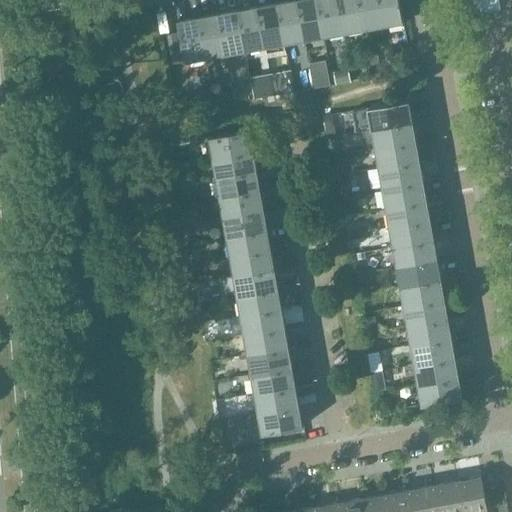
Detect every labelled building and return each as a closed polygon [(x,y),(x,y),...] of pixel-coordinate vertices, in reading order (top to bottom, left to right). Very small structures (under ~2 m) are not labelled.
[(297,0),(283,0),(277,1),(285,43),(305,40),(297,0)] [(317,0),(297,0),(305,40),(324,36),(317,0)] [(338,0),(317,0),(324,36),(344,32),(338,0)] [(358,0),(338,0),(344,32),(364,29),(358,0)] [(379,0),(358,0),(364,29),(384,25),(379,0)] [(399,0),(379,0),(384,25),(404,22),(399,0)] [(499,0),(465,0),(468,16),(501,10),(501,9),(499,0)] [(511,4),(511,0),(499,0),(501,9),(511,7),(511,4)] [(277,1),(257,5),(265,47),(285,43),(277,1)] [(257,5),(237,8),(245,50),(265,47),(257,5)] [(237,8),(218,12),(225,54),(245,50),(237,8)] [(218,12),(198,15),(205,57),(225,54),(218,12)] [(167,34),(173,63),(205,57),(198,15),(178,19),(180,31),(167,34)] [(328,57),(312,60),(316,85),(333,83),(328,57)] [(258,95),(297,90),(294,68),(255,74),(258,95)] [(210,93),(199,95),(201,106),(212,104),(210,93)] [(368,107),(372,127),(413,120),(410,100),(368,107)] [(372,127),(375,147),(417,140),(413,120),(372,127)] [(209,136),(212,156),(254,149),(251,129),(209,136)] [(375,147),(379,167),(421,159),(417,140),(375,147)] [(212,156),(216,176),(258,168),(254,149),(212,156)] [(379,167),(382,187),(424,179),(421,159),(379,167)] [(216,176),(219,196),(261,188),(258,168),(216,176)] [(382,187),(386,207),(428,199),(424,179),(382,187)] [(219,196),(223,216),(265,208),(261,188),(219,196)] [(386,207),(390,226),(431,219),(428,199),(386,207)] [(223,216),(227,235),(269,228),(265,208),(223,216)] [(390,226),(393,246),(435,239),(431,219),(390,226)] [(227,235),(230,255),(272,248),(269,228),(227,235)] [(393,246),(397,266),(439,258),(435,239),(393,246)] [(230,255),(234,275),(276,267),(272,248),(230,255)] [(397,266),(400,286),(442,278),(439,258),(397,266)] [(234,275),(237,295),(279,287),(276,267),(234,275)] [(400,286),(404,306),(446,298),(442,278),(400,286)] [(237,295),(241,315),(283,307),(279,287),(237,295)] [(404,306),(407,325),(449,318),(446,298),(404,306)] [(241,315),(244,334),(286,327),(283,307),(241,315)] [(407,325),(411,345),(453,338),(449,318),(407,325)] [(244,334),(248,354),(290,347),(286,327),(244,334)] [(411,345),(415,365),(456,357),(453,338),(411,345)] [(248,354),(251,374),(293,367),(290,347),(248,354)] [(415,365),(418,385),(460,377),(456,357),(415,365)] [(251,374),(255,394),(297,386),(293,367),(251,374)] [(460,377),(418,385),(422,405),(464,397),(460,377)] [(255,394),(258,414),(300,406),(297,386),(255,394)] [(300,406),(258,414),(262,433),(304,426),(300,406)] [(481,477),(457,481),(462,511),(482,511),(487,511),(481,477)] [(462,511),(457,481),(434,485),(438,511),(462,511)] [(438,511),(434,485),(410,490),(413,511),(438,511)] [(413,511),(410,490),(386,494),(389,511),(413,511)] [(389,511),(386,494),(362,498),(364,511),(389,511)] [(364,511),(362,498),(339,502),(340,511),(364,511)] [(340,511),(339,502),(315,507),(315,511),(340,511)]
